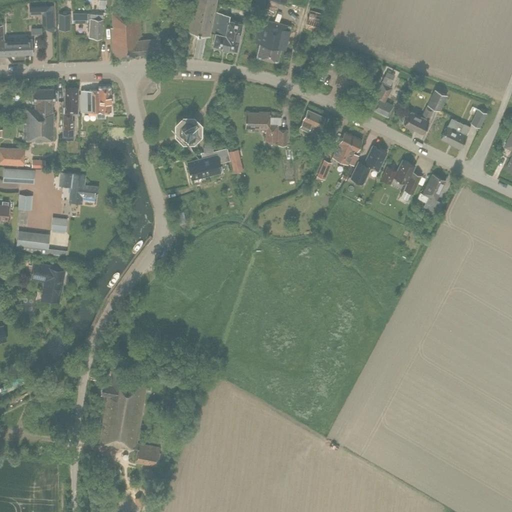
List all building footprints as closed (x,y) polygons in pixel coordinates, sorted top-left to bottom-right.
[(208,34),(215,0),(193,0),(187,29),(208,34)] [(53,4),(41,5),(41,13),(42,25),(43,26),(43,25),(54,25),(53,4)] [(113,57),(161,52),(159,37),(141,39),(138,8),(114,10),(112,14),(112,28),(111,28),(113,57)] [(236,50),(242,23),(228,20),(229,14),(222,13),(216,11),(211,33),(215,33),(212,45),(236,50)] [(70,29),(70,13),(58,13),(58,29),(70,29)] [(86,27),(89,27),(89,33),(88,36),(101,37),(102,19),(90,18),(90,13),(87,13),(72,13),(72,22),(86,22),(86,27)] [(285,49),(290,25),(260,18),(255,42),(259,43),(256,55),(277,60),(280,48),(285,49)] [(201,58),(205,35),(198,34),(193,56),(201,58)] [(31,38),(2,40),(3,54),(32,53),(31,38)] [(391,87),(389,86),(393,79),(392,79),(395,74),(387,71),(381,82),(374,96),(378,98),(373,108),(387,115),(392,105),(384,101),(391,87)] [(104,111),(111,111),(110,86),(98,86),(98,89),(80,90),(80,111),(85,112),(97,111),(96,116),(104,116),(104,111)] [(52,101),(55,101),(55,87),(31,87),(31,101),(34,101),(34,109),(23,109),(23,140),(53,140),(53,111),(52,111),(52,101)] [(77,112),(78,88),(65,87),(64,107),(63,107),(63,128),(73,128),(73,120),(71,120),(71,112),(77,112)] [(427,105),(439,111),(447,95),(434,89),(427,105)] [(428,120),(433,109),(426,106),(421,116),(409,111),(403,123),(422,133),(428,120)] [(299,127),(315,135),(313,140),(319,143),(325,130),(319,127),(324,117),(307,109),(302,119),(299,127)] [(479,127),(486,113),(478,109),(471,123),(479,127)] [(245,127),(265,128),(265,140),(277,140),(277,125),(269,124),(269,111),(258,111),(258,112),(245,111),(245,120),(245,127)] [(466,134),(470,126),(463,123),(463,124),(451,118),(447,125),(446,125),(440,138),(454,145),(454,146),(459,148),(466,135),(466,134)] [(196,132),(196,125),(191,120),(184,120),(180,125),(179,132),(184,137),(191,137),(196,132)] [(286,145),(286,129),(278,129),(278,144),(286,145)] [(348,162),(353,164),(358,155),(352,152),(354,149),(356,150),(361,140),(344,131),(339,142),(338,145),(337,144),(332,155),(348,162)] [(203,146),(203,151),(213,151),(212,146),(212,142),(204,142),(204,146),(203,146)] [(315,147),(310,145),(307,152),(312,154),(315,147)] [(370,167),(377,171),(386,151),(372,145),(363,163),(358,161),(350,177),(362,183),(370,167)] [(23,148),(0,146),(0,162),(23,164),(23,148)] [(191,160),(187,161),(191,179),(220,171),(218,163),(227,160),(230,160),(226,147),(215,150),(216,154),(213,155),(206,157),(202,158),(191,160)] [(243,170),(240,157),(230,159),(234,172),(243,170)] [(324,179),(331,162),(324,159),(317,175),(324,179)] [(390,183),(393,176),(406,183),(398,199),(407,203),(421,175),(412,171),(415,165),(402,159),(397,170),(395,169),(395,170),(386,166),(380,179),(390,183)] [(2,181),(33,183),(34,169),(3,167),(2,181)] [(83,184),(84,180),(84,175),(72,173),(60,171),(58,185),(70,186),(68,201),(81,203),(82,196),(96,197),(97,186),(83,184)] [(432,173),(422,193),(428,196),(425,202),(423,206),(436,212),(441,203),(435,200),(445,180),(432,173)] [(17,209),(31,210),(33,195),(19,193),(17,209)] [(67,218),(52,216),(50,231),(65,233),(67,218)] [(47,248),(49,234),(18,230),(16,244),(17,244),(17,250),(66,256),(67,250),(47,248)] [(58,300),(64,268),(34,263),(32,274),(46,276),(44,287),(46,287),(44,297),(58,300)] [(157,464),(159,447),(136,443),(147,381),(127,377),(128,372),(112,369),(110,383),(102,382),(100,392),(105,393),(97,441),(137,448),(135,460),(157,464)] [(32,370),(0,388),(0,400),(37,379),(32,370)] [(144,501),(141,495),(135,498),(138,504),(144,501)]
